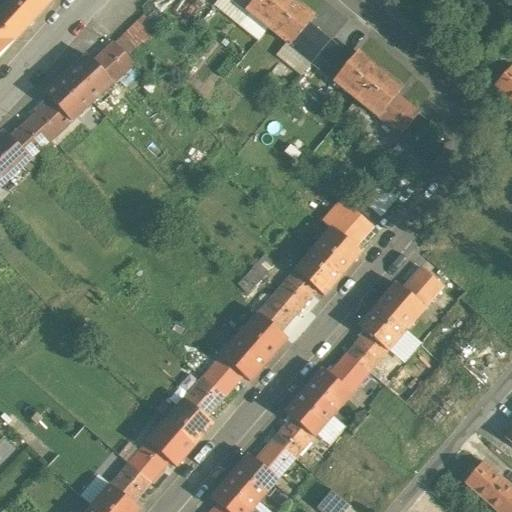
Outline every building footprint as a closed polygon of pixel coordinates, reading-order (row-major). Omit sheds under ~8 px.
[(6,0),(0,7),(0,28),(14,41),(52,0),(51,0),(6,0)] [(254,0),(232,0),(246,11),(254,0)] [(254,0),(246,11),(268,29),(291,0),(290,0),(254,0)] [(313,18),(291,0),(268,29),(290,47),(308,25),(313,18)] [(145,42),(156,25),(141,16),(130,33),(145,42)] [(329,42),(308,25),(290,47),(312,64),(329,42)] [(0,56),(14,41),(0,28),(0,56)] [(351,59),(329,42),(312,64),(334,81),(351,59)] [(114,45),(93,64),(112,85),(133,66),(114,45)] [(351,59),(334,81),(356,99),(379,71),(357,53),(351,59)] [(93,64),(87,57),(67,76),(93,103),(112,85),(93,64)] [(511,67),(511,68),(494,89),(511,104),(511,67)] [(379,71),(356,99),(379,117),(396,96),(402,89),(379,71)] [(93,103),(67,76),(47,94),(53,101),(73,122),(93,103)] [(396,96),(379,117),(402,136),(419,114),(396,96)] [(53,101),(33,120),(52,141),(73,122),(53,101)] [(33,120),(12,139),(31,160),(52,141),(33,120)] [(12,139),(5,132),(0,137),(0,166),(11,179),(31,160),(12,139)] [(0,188),(11,179),(0,166),(0,188)] [(350,208),(331,229),(353,248),(371,227),(350,208)] [(353,248),(331,229),(314,250),(341,274),(359,253),(353,248)] [(341,274),(314,250),(295,272),(317,290),(323,295),(341,274)] [(442,288),(419,268),(400,291),(423,310),(442,288)] [(317,290),(295,272),(277,293),(299,311),(317,290)] [(400,291),(395,286),(377,306),(406,331),(423,310),(400,291)] [(299,311),(277,293),(259,314),(281,333),(299,311)] [(406,331),(377,306),(359,328),(364,332),(387,352),(406,331)] [(281,333),(259,314),(241,335),(268,358),(286,337),(281,333)] [(364,332),(346,354),(369,373),(387,352),(364,332)] [(268,358),(241,335),(222,357),(243,376),(249,381),(268,358)] [(346,354),(328,374),(351,394),(369,373),(346,354)] [(243,376),(222,357),(203,380),(225,398),(243,376)] [(328,374),(323,370),(304,391),(333,416),(351,394),(328,374)] [(225,398),(203,380),(184,401),(206,420),(225,398)] [(304,391),(285,413),(290,418),(313,438),(333,416),(304,391)] [(206,420),(184,401),(166,422),(193,446),(212,424),(206,420)] [(290,418),(271,440),(294,460),(313,438),(290,418)] [(193,446),(166,422),(147,445),(169,463),(174,468),(193,446)] [(511,429),(503,439),(511,446),(511,429)] [(294,460),(271,440),(253,461),(276,481),(294,460)] [(147,445),(129,466),(151,484),(169,463),(147,445)] [(248,457),(229,478),(258,503),(276,481),(253,461),(248,457)] [(482,464),(464,485),(486,505),(504,484),(482,464)] [(129,466),(111,487),(133,505),(151,484),(129,466)] [(229,478),(210,500),(216,505),(224,511),(249,511),(258,503),(229,478)] [(511,511),(511,490),(504,484),(486,505),(494,511),(511,511)] [(133,505),(111,487),(91,509),(94,511),(136,511),(138,510),(133,505)] [(346,511),(352,506),(334,490),(314,511),(346,511)]
